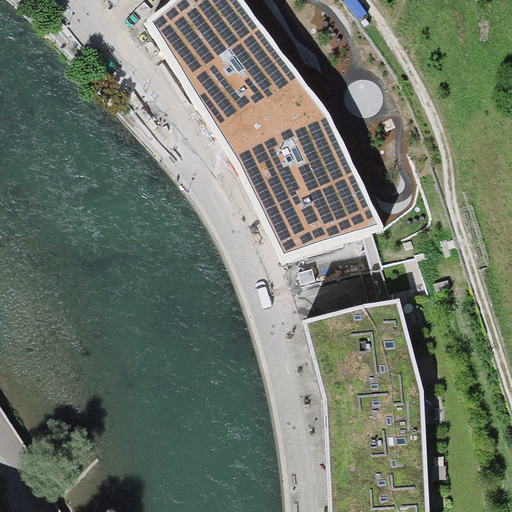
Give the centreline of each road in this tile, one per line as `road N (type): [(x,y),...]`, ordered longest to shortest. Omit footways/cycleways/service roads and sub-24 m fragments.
road 1 (residential): [(80,0),(195,145),(235,214),(264,282),(298,437),(304,511)]
road 2 (track): [(366,0),(417,81),(447,153),(449,198),(511,395)]
road 3 (secondary): [(511,313),(440,90),(389,0)]
